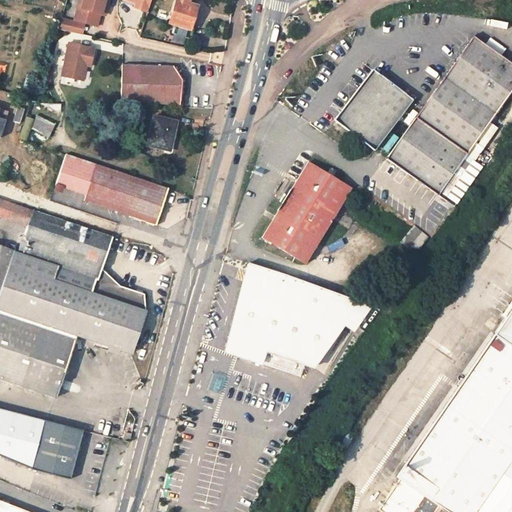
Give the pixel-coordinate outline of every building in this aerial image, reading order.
[(82,0),(80,8),(76,7),(73,20),(94,26),(98,14),(99,14),(102,0),(82,0)] [(175,0),(168,25),(176,27),(173,36),(186,39),(195,7),(187,5),(188,0),(175,0)] [(135,3),(133,8),(145,12),(147,6),(135,2),(135,3)] [(57,29),(80,35),(82,24),(60,18),(57,29)] [(439,86),(385,155),(434,193),(511,91),(511,63),(477,36),(440,85),(439,86)] [(93,49),(67,43),(60,76),(82,80),(85,66),(89,66),(93,49)] [(119,103),(178,106),(180,81),(172,68),(121,65),(119,103)] [(414,98),(411,96),(375,65),(335,113),(374,146),(414,98)] [(61,103),(37,102),(59,113),(61,103)] [(26,116),(11,160),(20,163),(35,120),(26,116)] [(171,135),(174,122),(152,117),(146,141),(164,146),(167,134),(171,135)] [(299,263),(348,185),(306,158),(257,236),(299,263)] [(167,191),(95,166),(83,200),(154,225),(167,191)] [(0,198),(0,228),(22,236),(18,252),(0,245),(0,377),(56,396),(78,335),(129,352),(131,349),(144,311),(143,294),(119,285),(101,265),(111,236),(31,209),(0,198)] [(407,221),(397,235),(395,237),(410,249),(422,233),(407,221)] [(370,305),(246,262),(220,352),(259,364),(260,362),(299,376),(303,364),(311,367),(342,327),(350,333),(370,305)] [(511,511),(511,307),(432,421),(422,414),(413,427),(423,434),(396,472),(421,490),(405,511),(511,511)] [(33,468),(69,478),(82,429),(38,418),(35,431),(42,433),(33,468)] [(349,430),(344,437),(350,440),(354,434),(349,430)] [(340,455),(350,440),(344,437),(334,450),(340,455)] [(0,511),(31,511),(0,499),(0,511)]
